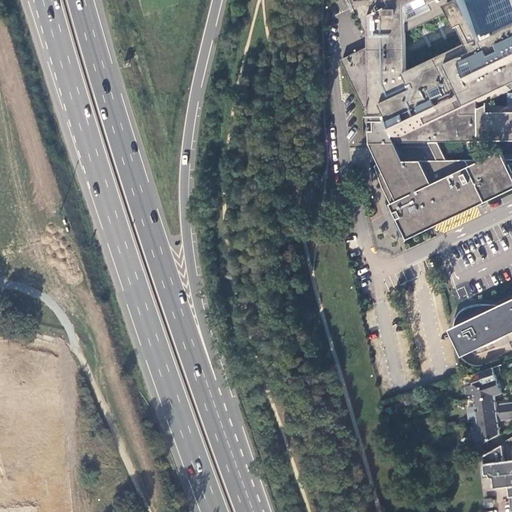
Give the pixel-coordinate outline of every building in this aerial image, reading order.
[(511,184),(511,159),(509,159),(476,158),(449,158),(441,141),(511,139),(511,111),(486,112),(486,102),(511,89),(511,0),(351,0),(368,35),(370,34),(369,46),(342,59),(366,107),(371,105),(371,115),(372,142),(382,163),(378,165),(385,185),(410,235),(511,184)] [(502,145),(476,158),(509,159),(502,145)] [(468,350),(471,350),(474,350),(477,349),(486,345),(499,339),(511,331),(511,300),(508,302),(508,305),(501,305),(488,304),(479,303),(474,304),(469,305),(463,307),(459,310),(456,315),(455,318),(454,322),(453,326),(453,330),(455,336),(457,344),(459,346),(462,348),(468,350)] [(477,398),(497,395),(496,392),(503,390),(499,375),(503,374),(501,366),(483,372),(485,380),(474,383),(475,385),(467,387),(468,400),(477,398)] [(499,412),(497,395),(477,398),(478,406),(479,419),(499,416),(499,412)] [(502,412),(511,410),(511,402),(501,404),(502,412)] [(478,406),(470,407),(471,420),(479,419),(478,406)] [(481,431),(475,432),(477,448),(501,433),(500,420),(511,418),(511,411),(511,410),(502,412),(499,412),(499,416),(479,419),(481,431)] [(511,460),(507,462),(505,446),(486,457),(487,464),(488,474),(491,474),(491,476),(492,477),(494,477),(496,477),(497,488),(511,486),(511,493),(511,460)]
